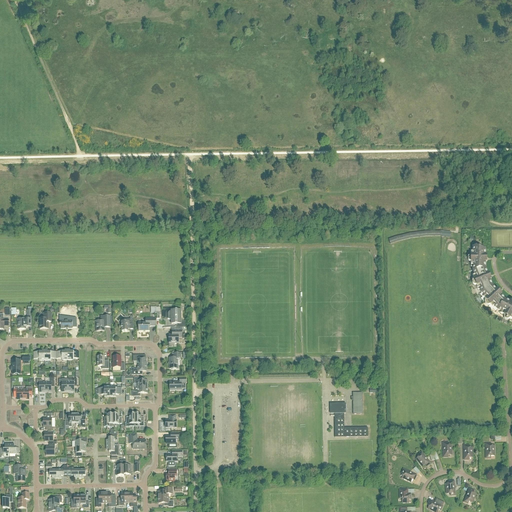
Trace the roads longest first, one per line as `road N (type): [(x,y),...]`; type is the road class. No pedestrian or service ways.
road 1 (track): [(511,153),(83,159)]
road 2 (residential): [(511,333),(502,345),(510,473),(495,486),(457,472),(435,475),(423,489),(421,511)]
road 3 (track): [(194,392),(190,158)]
road 4 (residential): [(155,348),(86,339),(7,345)]
road 5 (residential): [(35,408),(54,400),(156,406)]
road 6 (residential): [(196,511),(194,392)]
